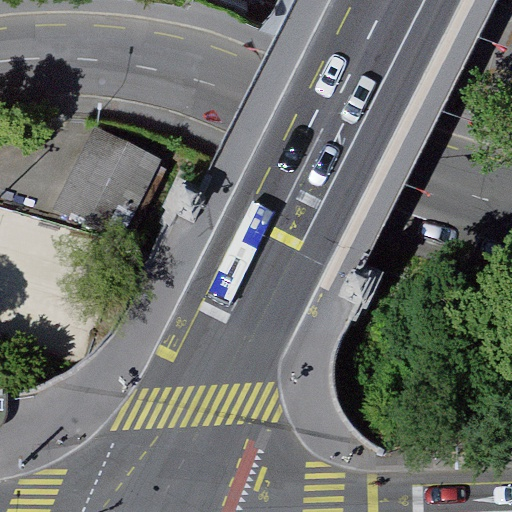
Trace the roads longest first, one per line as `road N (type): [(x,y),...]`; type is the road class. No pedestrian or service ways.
road 1 (secondary): [(406,0),(158,511)]
road 2 (tertiary): [(0,55),(77,52),(179,67),(238,84),(511,202)]
